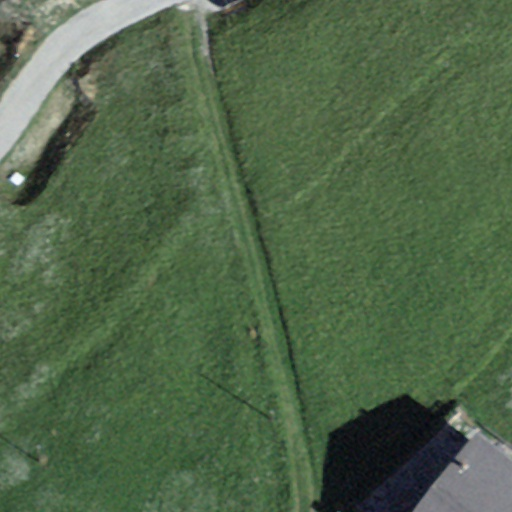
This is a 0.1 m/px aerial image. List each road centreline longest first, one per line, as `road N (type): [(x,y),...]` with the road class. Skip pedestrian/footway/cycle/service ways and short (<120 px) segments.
road 1 (track): [(216,0),(217,69),(307,454),(305,511)]
road 2 (residential): [(0,139),(54,64),(145,0)]
